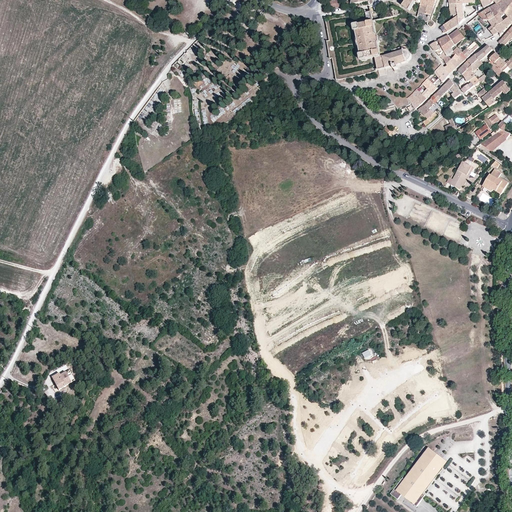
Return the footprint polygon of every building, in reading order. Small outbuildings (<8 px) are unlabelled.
[(418,2),(418,0),(406,0),(403,4),(409,9),(412,6),(415,1),(417,2),(418,2)] [(430,19),(431,19),(437,0),(421,0),(421,4),(419,11),(427,13),(427,20),(428,20),(429,19),(430,19)] [(432,19),(439,0),(437,0),(431,19),(430,19),(429,19),(428,20),(427,22),(427,23),(428,25),(429,26),(430,26),(432,26),(433,26),(434,25),(435,24),(435,22),(435,21),(434,20),(432,19)] [(453,13),(454,18),(459,15),(458,0),(449,0),(450,5),(450,8),(450,10),(450,14),(453,13)] [(468,3),(476,2),(475,0),(458,0),(459,15),(459,24),(460,23),(464,19),(465,19),(464,3),(468,3)] [(511,0),(502,0),(502,1),(510,9),(511,7),(511,0)] [(511,17),(511,7),(510,9),(502,1),(497,5),(507,14),(511,18),(511,17)] [(337,2),(324,5),(323,11),(326,11),(335,9),(339,8),(338,5),(337,2)] [(503,26),(507,22),(503,18),(507,14),(497,5),(490,9),(496,19),(497,20),(503,26)] [(386,19),(411,13),(401,9),(398,7),(395,7),(394,7),(384,9),(386,19)] [(378,71),(386,69),(383,57),(381,57),(378,45),(380,42),(378,37),(376,35),(373,22),(370,11),(369,9),(368,9),(369,13),(367,14),(365,14),(367,24),(367,25),(360,26),(359,26),(359,25),(354,27),(353,28),(353,30),(354,33),(355,33),(356,34),(357,41),(359,48),(360,55),(360,56),(360,57),(361,62),(362,62),(362,63),(367,61),(367,60),(374,58),(376,59),(378,71)] [(490,22),(496,19),(490,9),(483,13),(479,15),(484,22),(490,22)] [(418,13),(418,15),(423,17),(424,21),(425,21),(427,20),(427,13),(419,11),(418,13)] [(459,15),(454,18),(442,25),(440,26),(444,31),(447,31),(457,25),(459,24),(459,15)] [(511,24),(511,19),(511,18),(507,22),(503,26),(497,20),(496,19),(490,22),(494,27),(491,30),(495,35),(499,33),(501,34),(500,35),(501,36),(505,32),(510,27),(511,24)] [(440,43),(443,47),(445,51),(448,55),(453,50),(451,47),(465,38),(458,29),(449,35),(448,35),(438,40),(440,43)] [(511,38),(511,34),(510,32),(500,42),(505,46),(508,43),(509,43),(511,39),(511,38)] [(440,48),(438,45),(436,41),(433,42),(429,44),(435,50),(439,55),(444,51),(440,48)] [(477,41),(470,49),(473,52),(480,45),(477,41)] [(383,57),(386,69),(388,69),(388,68),(390,67),(392,67),(394,69),(396,72),(397,71),(396,69),(399,68),(399,69),(406,65),(407,64),(408,62),(408,61),(409,60),(410,58),(411,57),(411,55),(414,52),(407,44),(391,50),(392,54),(391,54),(390,54),(389,55),(384,56),(383,57)] [(454,49),(456,52),(465,60),(470,55),(471,55),(472,53),(473,52),(470,49),(469,48),(465,52),(458,45),(454,49)] [(490,45),(482,51),(480,53),(483,58),(484,58),(488,56),(489,53),(494,49),(490,45)] [(444,51),(439,55),(442,56),(444,58),(446,62),(446,63),(447,64),(452,70),(457,67),(457,66),(450,57),(448,55),(445,51),(444,51)] [(465,60),(456,52),(450,57),(457,66),(465,60)] [(493,60),(491,61),(488,62),(490,64),(495,61),(502,56),(498,52),(491,57),(492,58),(493,60)] [(469,59),(473,64),(481,58),(477,54),(469,59)] [(503,55),(502,56),(495,61),(503,70),(508,66),(511,69),(511,68),(511,56),(511,58),(511,59),(509,61),(503,55)] [(473,64),(474,71),(480,65),(484,62),(483,61),(482,60),(481,58),(473,64)] [(459,68),(462,72),(466,77),(468,81),(472,79),(473,81),(469,84),(469,83),(463,87),(466,91),(467,91),(470,89),(482,80),(474,72),(474,71),(473,64),(469,59),(459,67),(459,68)] [(492,66),(495,69),(498,72),(501,76),(505,72),(503,70),(495,61),(490,64),(491,65),(492,66)] [(441,75),(440,77),(443,80),(444,80),(450,73),(450,72),(448,70),(446,69),(446,68),(445,66),(443,64),(442,64),(436,70),(441,75)] [(489,76),(480,65),(474,71),(474,72),(482,80),(482,81),(489,76)] [(429,87),(423,93),(428,98),(429,97),(433,92),(438,87),(434,83),(428,77),(424,83),(429,87)] [(438,92),(442,96),(451,87),(455,90),(459,88),(457,85),(457,84),(456,82),(455,82),(452,78),(444,86),(438,92)] [(511,90),(504,81),(491,93),(496,98),(503,93),(505,96),(511,90)] [(414,105),(417,108),(419,107),(428,98),(423,93),(419,88),(418,88),(413,94),(410,98),(414,103),(414,104),(414,105)] [(459,88),(455,90),(453,92),(455,95),(457,97),(462,93),(459,88)] [(487,89),(481,94),(485,98),(492,106),(498,101),(496,98),(491,93),(487,89)] [(434,97),(438,102),(442,96),(438,92),(434,97)] [(437,111),(439,109),(440,108),(443,106),(438,102),(434,97),(429,102),(427,105),(435,112),(437,111)] [(424,113),(430,118),(435,112),(427,105),(422,108),(421,110),(424,113)] [(430,118),(428,119),(426,121),(428,125),(436,118),(440,114),(437,111),(435,112),(430,118)] [(489,120),(493,125),(500,119),(496,114),(489,120)] [(455,122),(452,116),(448,119),(451,124),(445,128),(448,134),(458,128),(455,122)] [(500,125),(503,129),(507,131),(511,126),(504,120),(500,125)] [(491,130),(488,125),(484,128),(483,127),(475,133),(480,139),(488,134),(487,133),(491,130)] [(394,131),(392,134),(395,137),(400,133),(397,129),(394,131)] [(499,132),(510,139),(511,136),(511,133),(507,131),(503,129),(499,132)] [(493,152),(510,139),(499,132),(482,145),(493,152)] [(452,181),(450,185),(460,190),(462,186),(467,176),(469,177),(474,168),(469,165),(467,169),(465,168),(467,164),(463,162),(458,172),(457,171),(452,181)] [(494,190),(502,195),(509,184),(500,178),(502,174),(495,170),(491,176),(491,175),(483,186),(492,193),(494,190)] [(61,374),(53,378),(58,389),(75,380),(69,370),(61,374)] [(426,457),(430,460),(431,457),(435,460),(439,463),(437,465),(440,468),(441,468),(445,463),(430,451),(426,457)] [(403,479),(391,495),(398,500),(402,495),(414,504),(413,505),(416,508),(425,496),(421,493),(422,491),(423,491),(431,481),(430,480),(432,478),(433,479),(441,468),(440,468),(437,465),(439,463),(435,460),(431,457),(430,460),(426,457),(418,467),(419,468),(417,470),(416,469),(408,480),(409,480),(408,482),(403,479)]
